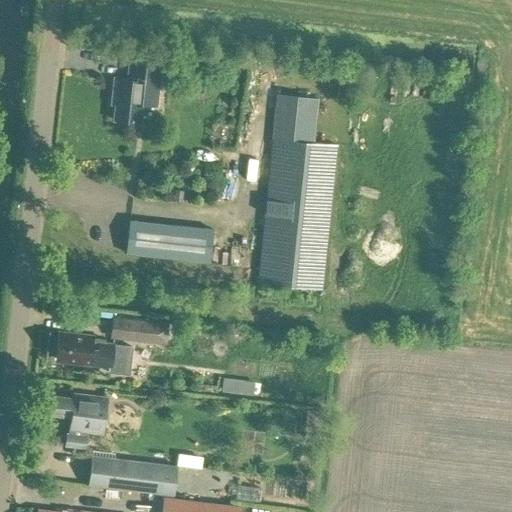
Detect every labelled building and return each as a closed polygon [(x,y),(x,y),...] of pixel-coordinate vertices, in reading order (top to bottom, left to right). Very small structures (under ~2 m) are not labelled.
[(130,57),(127,80),(114,78),(112,94),(116,95),(113,119),(140,123),(142,106),(156,107),(161,60),(130,57)] [(317,98),(277,93),(257,283),(321,289),(336,145),(312,142),(317,98)] [(129,221),(126,254),(208,263),(212,230),(129,221)] [(168,324),(118,318),(114,318),(111,340),(166,346),(168,324)] [(112,344),(104,343),(104,340),(92,338),(92,335),(76,334),(76,336),(59,334),(56,359),(73,361),(73,363),(89,365),(89,364),(110,367),(112,344)] [(222,378),(221,391),(253,394),(254,381),(222,378)] [(102,434),(106,397),(73,393),(73,398),(51,395),(49,414),(70,417),(68,433),(65,432),(64,447),(85,449),(87,432),(102,434)] [(306,408),(303,437),(321,439),(324,410),(306,408)] [(177,465),(92,454),(90,464),(119,468),(116,488),(173,496),(177,465)] [(171,497),(168,511),(229,511),(231,504),(171,497)]
